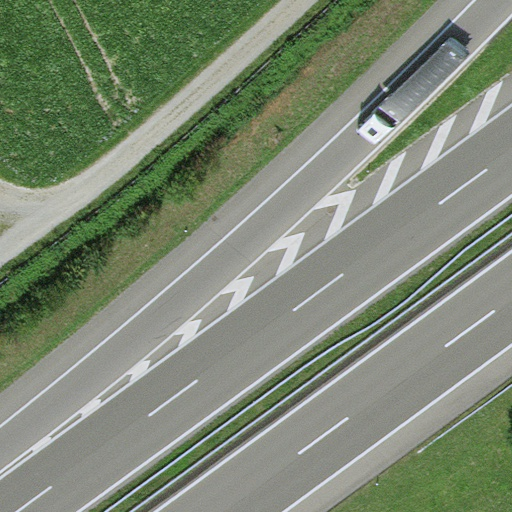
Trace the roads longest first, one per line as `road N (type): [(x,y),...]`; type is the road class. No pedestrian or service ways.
road 1 (motorway): [(498,0),(340,157),(0,462)]
road 2 (motorway): [(511,152),(17,511)]
road 3 (track): [(296,0),(230,67),(9,248)]
road 4 (motorway): [(222,511),(511,300)]
